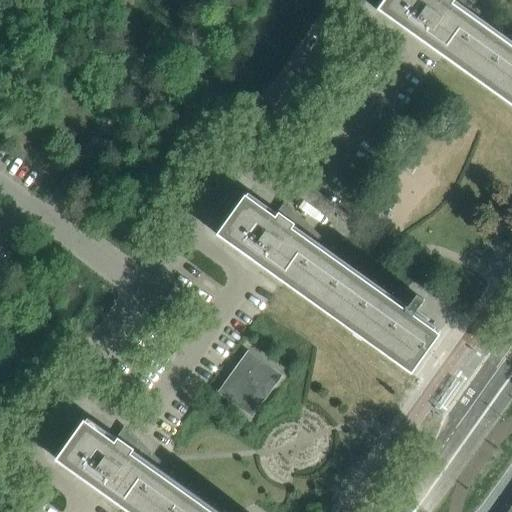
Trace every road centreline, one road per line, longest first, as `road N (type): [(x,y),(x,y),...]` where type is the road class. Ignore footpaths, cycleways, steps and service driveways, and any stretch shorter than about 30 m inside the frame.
road 1 (residential): [(235,160),(346,5)]
road 2 (tertiary): [(511,358),(404,511)]
road 3 (residential): [(0,186),(143,289)]
road 4 (tertiary): [(423,511),(511,387)]
